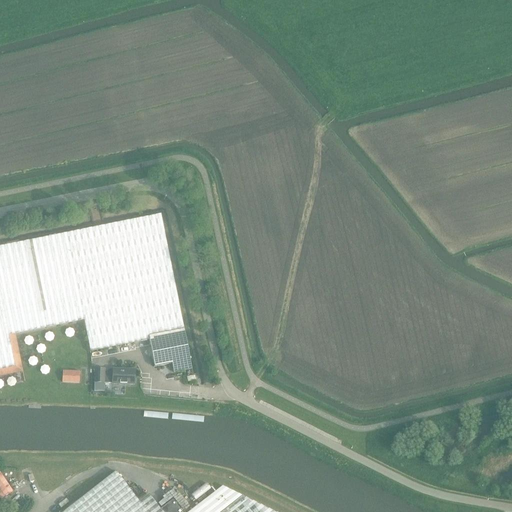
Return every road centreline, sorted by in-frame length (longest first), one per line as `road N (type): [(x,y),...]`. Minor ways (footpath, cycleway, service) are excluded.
road 1 (unclassified): [(0,213),(147,181),(165,189),(178,200),(216,367),(229,391),(408,484),(511,509)]
road 2 (track): [(243,400),(274,351),(315,133)]
road 3 (unclassified): [(32,511),(101,471),(128,471),(160,488)]
